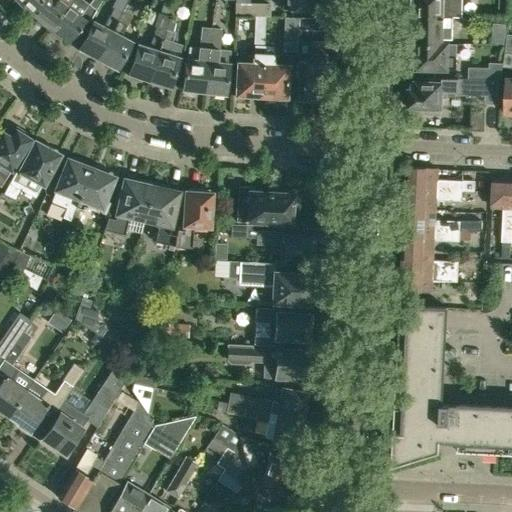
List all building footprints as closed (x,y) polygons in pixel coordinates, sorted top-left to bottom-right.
[(33,0),(36,3),(30,11),(38,18),(36,20),(48,29),(71,0),(33,0)] [(93,0),(90,5),(84,0),(71,0),(48,29),(59,37),(61,35),(69,41),(84,21),(91,21),(102,0),(93,0)] [(123,11),(122,10),(127,0),(117,0),(103,27),(92,21),(77,50),(88,55),(89,53),(98,58),(123,11)] [(283,0),(283,7),(317,9),(317,0),(283,0)] [(454,18),(462,18),(462,0),(412,0),(412,7),(414,9),(414,13),(412,13),(442,14),(442,17),(454,18)] [(235,15),(254,15),(265,16),(269,16),(269,3),(235,2),(235,15)] [(116,70),(126,52),(131,42),(121,36),(131,15),(123,11),(98,58),(107,62),(106,65),(116,70)] [(149,79),(168,21),(169,16),(160,13),(149,48),(137,44),(127,75),(139,78),(140,76),(149,79)] [(454,30),(454,18),(442,17),(442,14),(412,13),(411,43),(443,44),(443,29),(454,30)] [(254,15),(254,33),(264,33),(265,16),(254,15)] [(478,15),(465,15),(465,26),(478,26),(478,15)] [(297,51),(299,17),(285,16),(283,50),(297,51)] [(325,17),(299,17),(298,29),(324,29),(325,17)] [(171,41),(174,32),(177,23),(168,21),(149,79),(158,82),(158,84),(169,88),(179,56),(177,55),(181,44),(171,41)] [(204,90),(212,28),(201,26),(199,47),(188,45),(182,90),(194,91),(194,89),(204,90)] [(220,50),(221,39),(222,29),(212,28),(204,90),(214,91),(213,94),(225,95),(229,63),(228,63),(230,51),(220,50)] [(325,53),(323,53),(323,40),(311,40),(311,59),(299,59),(298,97),(303,97),(303,98),(317,99),(317,97),(322,97),(322,88),(324,88),(325,53)] [(264,46),(264,44),(255,43),(254,57),(253,57),(253,62),(238,61),(236,96),(251,97),(251,94),(261,94),(264,46)] [(443,44),(411,43),(411,45),(413,45),(413,49),(411,51),(410,59),(412,62),(412,68),(457,69),(458,45),(443,44)] [(286,99),(287,79),(288,65),(274,64),(274,58),(273,58),(274,45),(264,44),(264,46),(261,94),(272,95),(271,98),(286,99)] [(490,68),(490,79),(499,80),(502,80),(503,63),(496,62),(491,62),(490,62),(490,68)] [(448,90),(456,90),(456,95),(486,96),(486,103),(498,104),(499,94),(499,80),(490,79),(468,79),(459,78),(442,78),(442,82),(412,81),(412,90),(409,89),(409,91),(403,91),(403,105),(409,105),(409,107),(425,108),(425,114),(440,114),(440,108),(442,108),(442,97),(448,97),(448,90)] [(479,125),(472,124),(472,129),(483,130),(484,111),(479,110),(479,125)] [(0,164),(9,170),(19,155),(30,138),(25,135),(25,131),(16,126),(12,127),(6,136),(1,133),(0,134),(0,164)] [(43,183),(49,172),(58,154),(56,153),(57,150),(47,144),(45,147),(35,141),(24,162),(21,161),(4,193),(14,198),(24,179),(27,180),(29,175),(43,183)] [(72,216),(90,167),(80,163),(81,160),(72,156),(70,159),(67,158),(55,189),(69,194),(67,199),(69,200),(64,213),(72,216)] [(406,187),(462,190),(462,185),(463,180),(438,179),(438,168),(407,166),(406,187)] [(90,167),(72,216),(80,219),(83,206),(85,206),(87,201),(102,207),(114,176),(111,175),(112,172),(102,168),(101,171),(90,167)] [(510,242),(511,201),(511,177),(494,177),(492,207),(503,207),(501,241),(510,242)] [(140,233),(143,219),(152,181),(135,178),(135,181),(124,178),(120,198),(115,218),(107,217),(104,229),(124,234),(125,230),(140,233)] [(475,181),(463,180),(462,185),(462,190),(475,191),(475,181)] [(169,233),(174,210),(179,191),(168,189),(169,185),(152,181),(143,219),(159,222),(154,241),(173,245),(174,245),(177,229),(176,229),(175,234),(169,233)] [(289,223),(289,220),(290,210),(299,207),(299,197),(291,192),(251,190),(251,185),(237,184),(234,219),(289,223)] [(462,200),(462,190),(406,187),(405,207),(436,209),(436,199),(462,200)] [(209,226),(210,212),(212,192),(209,192),(209,189),(195,189),(195,191),(185,190),(184,213),(181,213),(180,229),(177,229),(174,245),(191,246),(193,225),(209,226)] [(435,219),(436,209),(405,207),(403,228),(460,231),(461,221),(435,219)] [(76,223),(70,221),(67,228),(74,230),(76,223)] [(231,235),(251,236),(252,223),(231,222),(231,235)] [(460,241),(460,231),(403,228),(402,248),(434,250),(435,240),(460,241)] [(313,234),(293,233),(282,233),(282,231),(257,230),(257,236),(256,243),(281,245),(280,261),(292,261),(312,263),(312,260),(315,258),(316,250),(313,247),(313,234)] [(0,267),(8,273),(19,251),(7,246),(0,241),(0,267)] [(510,246),(501,245),(501,258),(510,258),(510,246)] [(434,260),(434,250),(402,248),(401,269),(458,271),(459,261),(434,260)] [(29,256),(19,251),(8,273),(18,279),(29,256)] [(275,263),(240,261),(229,261),(228,276),(239,277),(239,284),(274,285),(273,301),(310,303),(310,301),(313,300),(313,291),(310,289),(311,274),(274,272),(275,263)] [(457,281),(458,271),(401,269),(400,289),(432,291),(432,280),(457,281)] [(54,308),(44,300),(36,311),(42,315),(50,314),(54,308)] [(399,318),(392,466),(440,451),(440,441),(458,442),(457,451),(511,453),(511,406),(442,403),(446,321),(447,307),(400,304),(399,318)] [(79,306),(76,318),(101,336),(106,328),(96,321),(98,313),(79,306)] [(309,313),(289,312),(283,312),(283,308),(255,307),(253,336),(252,336),(252,344),(281,346),(282,338),(308,339),(308,337),(311,337),(312,324),(309,323),(309,313)] [(0,364),(22,330),(29,321),(19,313),(0,340),(0,364)] [(164,337),(188,337),(189,324),(165,324),(164,337)] [(0,411),(8,417),(26,390),(13,381),(20,370),(12,365),(31,336),(22,330),(0,364),(0,373),(4,376),(0,381),(0,411)] [(90,340),(97,344),(101,337),(94,333),(90,340)] [(307,350),(251,348),(252,346),(227,344),(226,359),(229,362),(248,363),(251,360),(264,360),(263,376),(293,377),(293,374),(306,375),(306,372),(309,372),(309,361),(307,361),(307,350)] [(154,358),(139,357),(138,374),(153,375),(154,358)] [(46,406),(55,412),(84,370),(74,363),(65,376),(67,378),(65,381),(64,381),(55,394),(46,389),(39,399),(26,390),(8,417),(16,422),(16,423),(29,432),(46,406)] [(65,453),(82,427),(87,420),(96,427),(125,379),(111,370),(83,414),(65,402),(40,440),(54,449),(56,447),(65,453)] [(150,417),(156,387),(126,380),(139,401),(150,417)] [(305,392),(286,389),(282,388),(282,389),(274,388),(272,402),(246,396),(244,406),(270,411),(300,417),(302,408),(306,408),(308,395),(305,395),(305,392)] [(101,511),(155,424),(150,417),(139,401),(102,460),(95,456),(84,475),(74,469),(57,496),(83,511),(101,511)] [(270,411),(244,406),(227,403),(225,413),(254,418),(254,420),(267,423),(265,435),(273,436),(272,438),(295,442),(296,440),(299,441),(302,428),(298,427),(300,417),(270,411)] [(240,442),(238,435),(220,423),(211,437),(226,446),(223,451),(217,461),(225,467),(240,442)] [(155,424),(145,440),(157,447),(167,431),(155,424)] [(286,473),(291,458),(274,453),(275,450),(270,449),(271,445),(238,435),(240,442),(246,467),(257,464),(264,466),(259,481),(265,483),(264,486),(280,491),(284,479),(283,478),(284,473),(286,473)] [(222,473),(242,485),(248,475),(240,442),(225,467),(222,473)] [(185,456),(171,479),(183,487),(198,464),(185,456)] [(136,511),(148,494),(127,482),(118,497),(117,496),(107,511),(136,511)] [(246,505),(253,494),(242,487),(234,499),(238,501),(245,506),(246,505)] [(165,511),(169,507),(148,494),(136,511),(165,511)]
